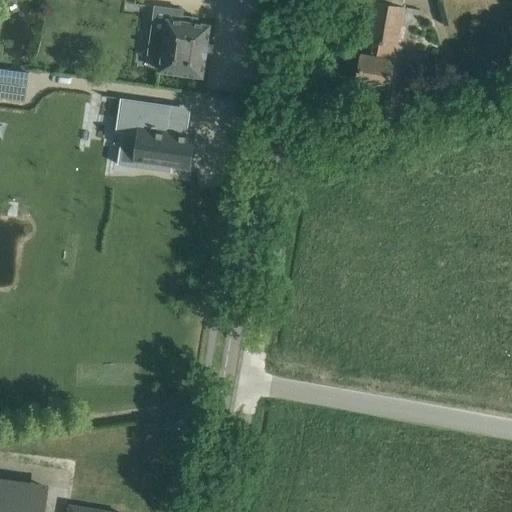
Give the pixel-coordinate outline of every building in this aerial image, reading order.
[(404,46),(397,44),(404,6),(375,0),(368,40),(373,40),(370,55),(362,53),(357,81),(389,87),(394,60),(401,61),(404,46)] [(180,19),(167,17),(165,33),(152,31),(149,53),(162,54),(160,68),(159,70),(161,70),(201,75),(203,76),(203,74),(206,55),(207,56),(207,54),(206,53),(207,46),(208,46),(208,44),(207,44),(210,26),(211,24),(197,22),(197,18),(181,15),(180,19)] [(121,97),(117,130),(122,131),(140,133),(136,166),(172,171),(173,165),(188,167),(193,134),(188,133),(168,130),(172,104),(121,97)] [(162,417),(160,428),(172,430),(174,419),(162,417)] [(45,511),(49,488),(0,481),(0,511),(45,511)]
